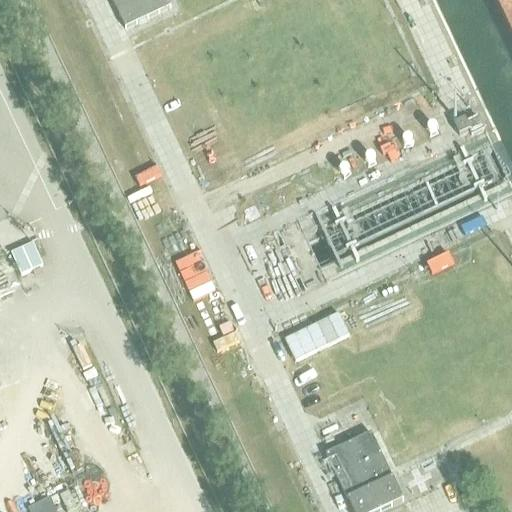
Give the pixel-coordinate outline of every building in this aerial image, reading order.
[(110,0),(125,31),(171,10),(166,0),(110,0)] [(485,132),(478,118),(466,123),(465,121),(454,126),(459,137),(469,132),(472,138),(485,132)] [(16,250),(25,274),(49,265),(39,241),(16,250)] [(11,254),(0,257),(0,267),(14,263),(11,254)] [(104,412),(118,405),(106,382),(92,389),(104,412)] [(327,455),(325,456),(325,457),(344,496),(346,501),(351,511),(383,511),(403,503),(392,479),(391,479),(371,435),(327,455)]
